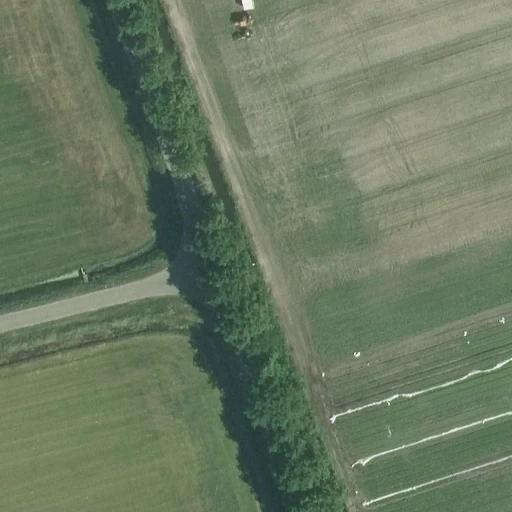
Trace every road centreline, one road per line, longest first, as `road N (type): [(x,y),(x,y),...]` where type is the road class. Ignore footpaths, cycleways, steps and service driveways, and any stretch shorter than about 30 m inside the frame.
road 1 (unclassified): [(212,269),(114,0)]
road 2 (unclassified): [(302,511),(212,269)]
road 3 (unclassified): [(0,322),(212,269)]
